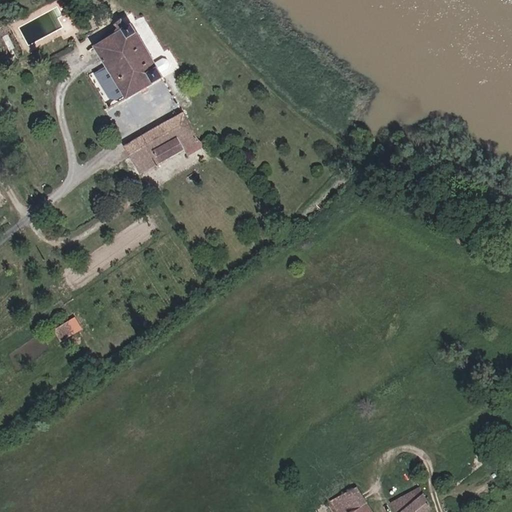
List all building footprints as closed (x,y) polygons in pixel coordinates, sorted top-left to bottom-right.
[(154,63),(131,24),(128,26),(121,19),(114,24),(117,28),(115,32),(116,34),(95,47),(109,71),(123,94),(126,99),(163,78),(160,73),(154,63)] [(169,68),(170,64),(167,60),(163,59),(154,63),(160,73),(169,68)] [(123,94),(109,71),(103,76),(116,98),(123,94)] [(160,163),(183,150),(184,149),(198,141),(183,112),(124,146),(140,174),(160,163)] [(188,156),(205,147),(198,141),(184,149),(188,156)] [(353,511),(366,504),(368,503),(357,487),(330,502),(336,511),(353,511)] [(427,511),(432,509),(424,494),(423,494),(420,488),(391,504),(395,511),(427,511)]
